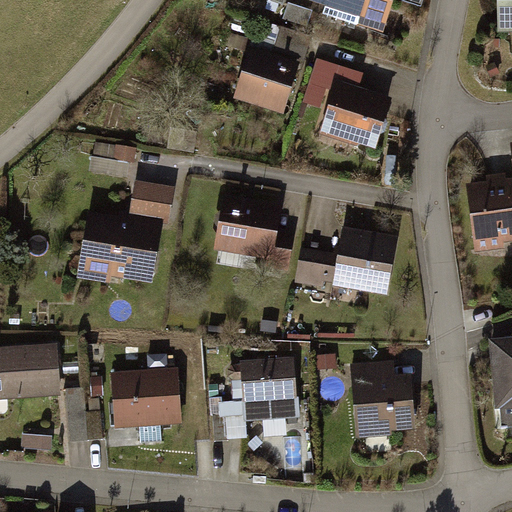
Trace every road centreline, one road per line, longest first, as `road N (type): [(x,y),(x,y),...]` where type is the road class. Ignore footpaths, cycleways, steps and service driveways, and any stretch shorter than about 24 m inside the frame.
road 1 (residential): [(0,474),(247,503),(462,503)]
road 2 (residential): [(433,200),(462,503)]
road 3 (residential): [(194,164),(433,200)]
road 4 (tertiary): [(0,153),(123,38),(149,0)]
